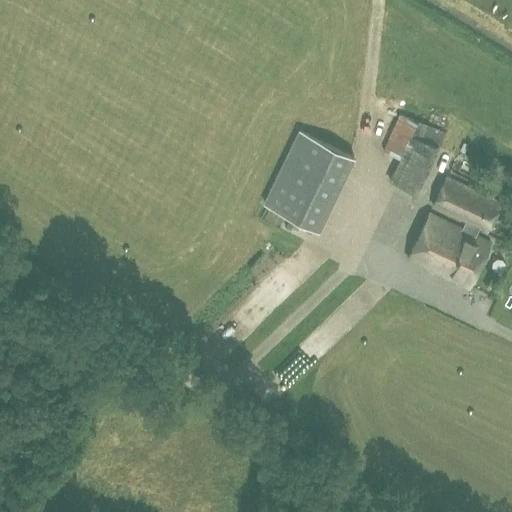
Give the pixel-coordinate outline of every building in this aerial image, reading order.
[(383,152),(400,159),(388,186),(418,198),(451,122),(422,110),(418,121),(400,113),(383,152)] [(298,130),(264,203),(320,230),(355,157),(298,130)] [(483,168),(457,158),(450,172),(476,184),(483,168)] [(500,202),(448,179),(434,206),(467,221),(464,230),(431,214),(411,259),(472,286),(491,242),(476,235),(480,226),(488,230),(500,202)] [(347,319),(333,341),(349,352),(364,330),(347,319)]
